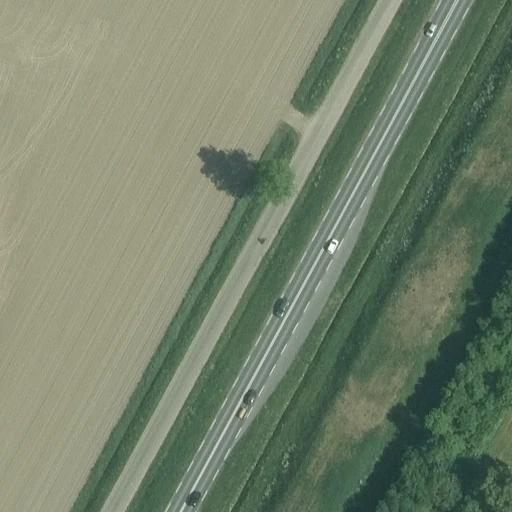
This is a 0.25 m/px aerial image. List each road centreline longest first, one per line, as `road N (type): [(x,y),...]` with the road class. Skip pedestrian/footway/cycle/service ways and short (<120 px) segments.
road 1 (unclassified): [(108,511),(387,0)]
road 2 (primary): [(181,511),(458,0)]
